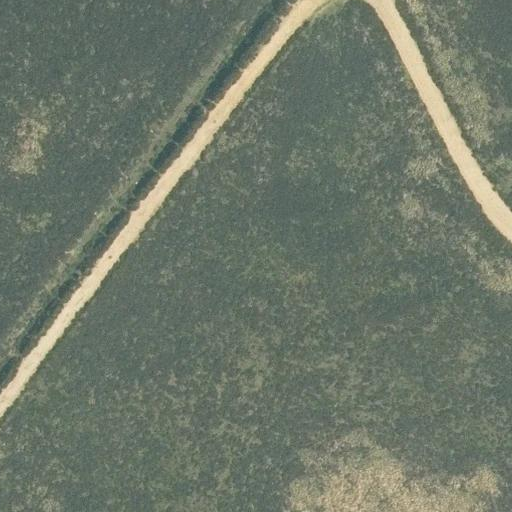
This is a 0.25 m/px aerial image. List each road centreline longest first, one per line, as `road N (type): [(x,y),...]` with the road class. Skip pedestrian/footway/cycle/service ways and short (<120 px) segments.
road 1 (track): [(0,404),(308,0)]
road 2 (track): [(384,0),(498,216),(511,226)]
